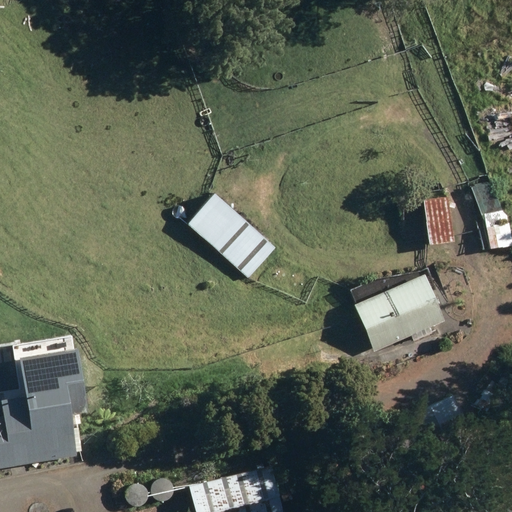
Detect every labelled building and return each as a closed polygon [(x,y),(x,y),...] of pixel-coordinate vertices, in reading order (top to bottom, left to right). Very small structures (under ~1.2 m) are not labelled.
[(274,254),(208,193),(179,224),(245,285),(274,254)] [(452,248),(443,198),(417,203),(427,252),(452,248)] [(351,306),(369,352),(442,324),(424,278),(351,306)] [(65,339),(6,352),(16,399),(0,402),(0,469),(75,452),(67,417),(82,414),(65,339)] [(448,394),(401,418),(417,452),(465,428),(448,394)] [(182,489),(187,511),(271,511),(261,469),(182,489)]
